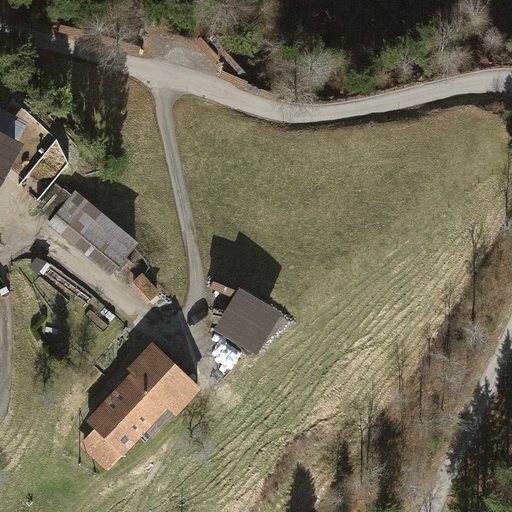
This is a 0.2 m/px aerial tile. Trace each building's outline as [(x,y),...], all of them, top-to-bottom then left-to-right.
[(0,182),(29,126),(0,111),(0,182)] [(72,197),(58,186),(37,210),(53,224),(49,228),(110,279),(139,245),(76,192),(72,197)] [(163,298),(143,270),(129,279),(150,308),(163,298)] [(242,276),(216,322),(259,346),(285,299),(242,276)] [(90,452),(115,471),(168,405),(176,412),(200,382),(151,343),(133,365),(138,370),(98,420),(109,429),(90,452)]
